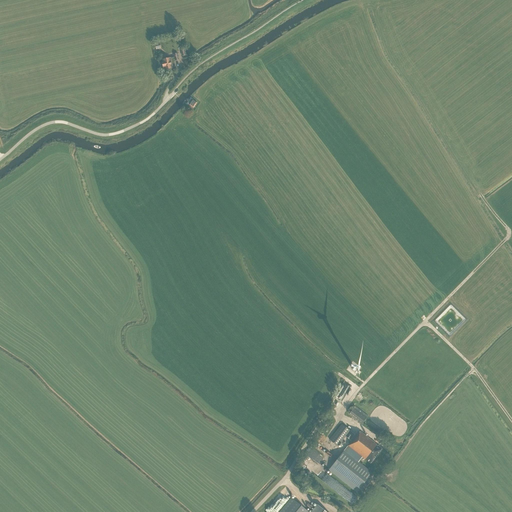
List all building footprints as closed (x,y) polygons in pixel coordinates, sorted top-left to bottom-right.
[(165,70),(173,68),(170,58),(162,60),(163,63),(162,63),(163,67),(164,67),(165,70)] [(196,104),(197,103),(193,100),(189,105),(193,108),(196,104)] [(355,406),(354,408),(349,414),(362,424),(367,418),(368,416),(355,406)] [(342,424),(342,425),(329,440),(338,446),(350,431),(342,424)] [(356,435),(348,446),(328,470),(357,492),(372,473),(358,462),(362,457),(370,464),(382,449),(378,445),(377,446),(376,445),(376,444),(360,431),(357,435),(356,435)] [(349,440),(354,434),(350,431),(346,437),(349,440)] [(325,511),(317,505),(311,511),(308,511),(291,498),(279,511),(325,511)]
